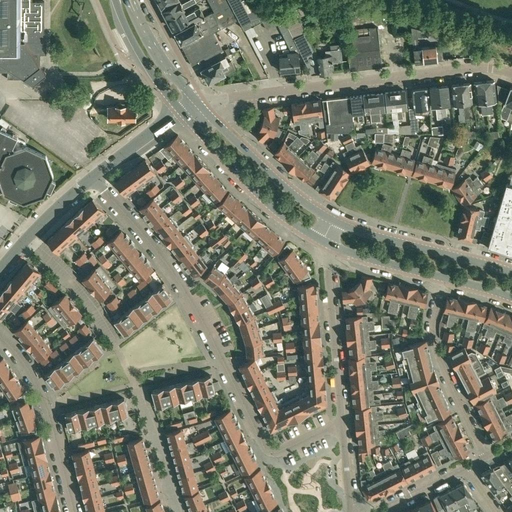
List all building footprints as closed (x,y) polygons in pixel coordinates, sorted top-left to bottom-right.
[(0,0),(0,71),(7,72),(7,79),(23,79),(33,85),(46,74),(40,66),(40,54),(46,54),(46,38),(44,38),(44,1),(32,1),(31,0),(0,0)] [(179,0),(162,9),(166,17),(182,8),(196,1),(197,0),(187,0),(181,3),(179,0)] [(180,43),(183,48),(192,65),(222,50),(213,31),(237,19),(227,0),(208,0),(215,11),(205,16),(207,20),(198,24),(196,25),(194,21),(190,24),(175,32),(180,43)] [(266,29),(277,24),(287,43),(294,38),(285,20),(280,10),(275,0),(228,0),(242,25),(260,60),(263,59),(251,37),(257,34),(252,25),(262,20),(266,29)] [(277,0),(275,0),(280,10),(285,20),(294,38),(301,52),(312,73),(320,72),(318,55),(306,32),(292,4),(277,0)] [(188,20),(190,24),(194,21),(205,16),(200,6),(185,14),(182,8),(166,17),(172,28),(188,20)] [(382,66),(379,48),(377,26),(368,27),(367,19),(349,21),(350,29),(347,30),(350,52),(348,52),(350,70),(382,66)] [(423,61),(437,60),(436,46),(419,47),(417,35),(411,35),(412,41),(413,40),(415,62),(423,61)] [(294,38),(287,43),(292,52),(279,53),(281,71),(300,70),(298,52),(301,52),(294,38)] [(318,55),(320,72),(320,73),(328,72),(328,69),(333,68),(332,61),(342,61),(340,43),(330,44),(330,50),(325,50),(325,55),(318,55)] [(476,46),(467,43),(465,49),(474,52),(476,46)] [(209,83),(231,71),(234,69),(230,61),(228,62),(225,56),(201,69),(205,76),(204,78),(206,81),(208,82),(209,83)] [(494,80),(483,81),(487,113),(492,112),(491,101),(496,101),(494,80)] [(482,113),(487,113),(483,81),(474,82),(476,103),(481,102),(482,113)] [(470,83),(460,84),(465,119),(469,118),(467,103),(472,102),(470,83)] [(465,119),(460,84),(451,85),(453,104),(459,104),(460,114),(458,114),(459,122),(465,121),(465,119)] [(447,85),(438,86),(442,118),(447,118),(445,105),(449,104),(447,85)] [(501,106),(506,92),(507,90),(497,85),(497,87),(498,105),(501,106)] [(442,118),(438,86),(429,87),(431,106),(436,106),(437,119),(442,118)] [(427,87),(412,89),(414,109),(409,109),(409,115),(410,118),(415,117),(415,114),(430,113),(427,87)] [(511,107),(511,106),(511,88),(510,88),(501,113),(501,117),(507,120),(511,107)] [(404,90),(394,91),(397,118),(402,118),(401,109),(406,108),(404,90)] [(397,118),(394,91),(385,92),(387,111),(391,110),(392,120),(397,119),(397,118)] [(382,92),(372,93),(376,121),(380,120),(379,111),(384,110),(382,92)] [(372,93),(363,94),(365,113),(370,112),(371,121),(376,121),(372,93)] [(361,95),(350,96),(352,112),(357,112),(358,122),(359,125),(360,125),(360,122),(365,122),(361,95)] [(355,132),(352,112),(350,96),(326,98),(329,122),(325,122),(326,131),(355,132)] [(320,99),(310,100),(313,122),(318,121),(319,127),(324,126),(320,99)] [(313,122),(310,100),(301,102),(305,129),(306,136),(310,137),(309,128),(308,122),(313,122)] [(306,136),(305,129),(301,102),(291,103),(294,125),(300,124),(300,129),(298,130),(299,133),(306,136)] [(125,120),(125,119),(134,119),(134,116),(135,116),(137,114),(137,112),(135,109),(134,109),(134,107),(124,107),(124,106),(122,106),(122,104),(117,104),(117,106),(115,106),(115,107),(109,107),(109,119),(118,119),(118,120),(125,120)] [(264,115),(262,123),(276,127),(279,117),(275,116),(273,106),(263,108),(264,115)] [(417,117),(415,117),(410,118),(411,126),(412,134),(418,134),(418,130),(417,117)] [(276,127),(262,123),(259,130),(255,133),(262,141),(269,134),(273,136),(276,127)] [(0,193),(3,192),(3,194),(10,196),(8,199),(16,202),(17,200),(23,203),(44,195),(46,192),(50,193),(55,182),(51,180),(53,176),(46,155),(26,146),(25,146),(23,140),(0,129),(0,193)] [(273,152),(281,159),(302,137),(301,136),(299,138),(297,136),(289,132),(287,136),(294,139),(288,145),(283,142),(273,152)] [(186,144),(177,134),(165,145),(173,155),(186,144)] [(407,146),(408,143),(410,136),(405,136),(402,144),(407,146)] [(280,159),(289,167),(299,155),(294,151),(303,142),(305,144),(309,140),(307,138),(302,137),(281,159),(280,159)] [(314,146),(318,150),(323,143),(319,140),(314,146)] [(353,140),(349,142),(360,167),(369,162),(363,149),(362,149),(360,144),(355,146),(353,140)] [(272,150),(277,145),(273,141),(268,146),(272,150)] [(351,171),(360,167),(349,142),(345,144),(348,150),(343,152),(351,171)] [(371,162),(381,165),(388,144),(383,142),(381,149),(375,148),(371,162)] [(323,143),(318,150),(322,153),(327,146),(323,143)] [(193,152),(186,144),(173,155),(181,164),(194,152),(193,152)] [(381,165),(391,168),(393,162),(399,164),(401,156),(400,155),(390,152),(392,145),(388,144),(381,165)] [(330,148),(326,153),(331,157),(335,152),(330,148)] [(391,168),(410,174),(414,160),(409,158),(412,151),(407,150),(402,148),(400,155),(401,156),(399,164),(393,162),(391,168)] [(296,173),(315,152),(312,149),(303,159),(299,155),(289,167),(296,173)] [(202,161),(194,152),(181,164),(189,173),(202,161)] [(315,152),(296,173),(304,180),(314,169),(309,165),(318,155),(315,152)] [(412,175),(422,178),(429,157),(424,155),(421,162),(416,160),(412,175)] [(422,178),(432,181),(436,166),(431,165),(433,158),(429,157),(422,178)] [(150,166),(145,160),(135,167),(145,180),(155,173),(153,170),(153,169),(150,165),(150,166)] [(157,169),(164,164),(161,160),(154,165),(157,169)] [(189,173),(197,182),(210,170),(202,161),(189,173)] [(325,162),(322,166),(344,180),(350,172),(333,161),(330,165),(325,162)] [(340,188),(344,180),(322,166),(318,163),(316,167),(325,172),(322,177),(326,179),(340,188)] [(432,181),(441,184),(446,169),(447,166),(437,163),(436,166),(432,181)] [(164,164),(157,169),(159,172),(166,167),(164,164)] [(447,166),(446,169),(441,184),(450,187),(456,169),(447,166)] [(135,167),(125,174),(135,188),(145,180),(135,167)] [(483,178),(490,173),(487,168),(480,173),(483,178)] [(211,171),(210,170),(197,182),(205,191),(218,180),(210,171),(211,171)] [(490,173),(483,178),(486,181),(492,177),(490,173)] [(125,195),(135,188),(125,174),(115,182),(125,195)] [(175,185),(182,179),(179,176),(173,181),(175,185)] [(307,181),(311,185),(316,179),(312,176),(307,181)] [(451,188),(457,196),(479,180),(477,177),(472,180),(469,176),(451,188)] [(182,179),(175,185),(178,188),(185,183),(182,179)] [(319,192),(330,199),(332,195),(334,196),(340,188),(326,179),(321,188),(317,185),(315,189),(319,192)] [(226,189),(218,180),(205,191),(214,200),(226,189)] [(479,180),(457,196),(463,204),(476,195),(480,192),(477,187),(482,184),(479,180)] [(504,189),(504,191),(495,221),(494,225),(493,229),(491,233),(487,246),(508,253),(511,254),(511,185),(506,183),(504,189)] [(151,188),(155,193),(159,189),(156,185),(151,188)] [(150,197),(155,193),(151,188),(146,192),(150,197)] [(172,199),(179,194),(176,191),(169,196),(172,199)] [(227,213),(238,200),(229,192),(218,204),(227,213)] [(179,194),(172,199),(175,203),(181,197),(179,194)] [(187,200),(190,204),(197,198),(194,195),(187,200)] [(137,201),(141,205),(146,201),(142,197),(137,201)] [(147,217),(148,218),(161,208),(153,198),(140,209),(144,213),(142,214),(146,218),(147,217)] [(200,202),(197,198),(190,204),(193,207),(200,202)] [(95,220),(104,211),(92,199),(84,207),(83,207),(95,220)] [(247,208),(238,200),(227,213),(236,221),(248,208),(247,207),(247,208)] [(192,210),(189,207),(186,203),(179,209),(185,216),(192,210)] [(484,211),(464,206),(462,215),(488,221),(489,217),(483,216),(484,211)] [(85,228),(95,220),(83,207),(74,215),(85,228)] [(155,228),(171,216),(170,215),(168,217),(161,208),(148,218),(149,220),(147,221),(151,225),(152,224),(155,228)] [(257,216),(248,208),(236,221),(245,229),(257,216)] [(197,210),(192,214),(196,219),(200,215),(197,210)] [(74,215),(65,224),(76,236),(85,228),(74,215)] [(462,215),(460,223),(475,227),(474,228),(480,230),(481,225),(487,226),(488,221),(462,215)] [(178,225),(171,216),(155,228),(162,237),(162,238),(178,225)] [(266,224),(257,216),(245,229),(254,237),(266,224)] [(207,225),(211,230),(216,226),(212,221),(207,225)] [(472,237),(474,228),(475,227),(460,223),(457,234),(459,235),(458,239),(474,243),(476,238),(472,237)] [(65,224),(56,232),(68,245),(76,236),(65,224)] [(254,237),(263,245),(274,232),(266,225),(266,224),(254,237)] [(179,226),(178,225),(162,238),(170,247),(186,234),(185,234),(183,236),(176,227),(179,226)] [(203,225),(196,230),(202,237),(209,232),(203,225)] [(105,232),(109,236),(114,232),(110,228),(105,232)] [(116,251),(129,240),(128,239),(129,238),(126,234),(125,235),(121,230),(108,241),(116,251)] [(215,236),(217,240),(224,235),(221,231),(215,236)] [(58,253),(68,245),(56,232),(47,241),(53,246),(52,247),(55,251),(56,250),(58,253)] [(284,241),(274,232),(263,245),(273,253),(284,241)] [(171,247),(178,256),(193,244),(186,234),(170,247),(170,248),(171,247)] [(100,235),(96,239),(100,244),(104,240),(100,235)] [(227,238),(224,235),(217,240),(220,243),(227,238)] [(211,245),(217,240),(215,236),(208,242),(211,245)] [(225,247),(230,241),(227,238),(221,243),(225,247)] [(100,244),(96,239),(91,243),(95,248),(100,244)] [(130,241),(129,240),(116,251),(124,260),(136,249),(133,245),(134,244),(131,240),(130,241)] [(217,240),(211,245),(213,249),(220,243),(217,240)] [(286,269),(300,259),(292,249),(287,243),(276,255),(286,269)] [(193,244),(178,256),(181,260),(180,261),(183,265),(184,264),(185,265),(198,255),(191,246),(193,244)] [(140,254),(136,249),(124,260),(131,269),(144,259),(143,258),(145,256),(141,252),(140,254)] [(235,255),(238,258),(244,252),(241,249),(235,255)] [(247,255),(244,252),(238,258),(241,261),(247,255)] [(79,257),(84,262),(88,257),(84,253),(79,257)] [(102,263),(107,259),(103,254),(98,258),(102,263)] [(88,258),(93,264),(97,261),(91,255),(88,258)] [(186,267),(185,268),(188,272),(189,271),(193,275),(206,265),(198,255),(185,265),(186,267)] [(232,264),(238,258),(235,255),(229,261),(232,264)] [(79,266),(84,262),(79,257),(75,261),(79,266)] [(238,258),(232,264),(235,267),(241,261),(238,258)] [(253,258),(248,262),(252,267),(257,262),(253,258)] [(107,259),(102,263),(106,267),(110,263),(107,259)] [(139,279),(152,268),(148,264),(150,263),(146,259),(145,260),(144,259),(131,269),(139,279)] [(307,269),(300,259),(286,269),(296,283),(311,277),(307,270),(307,269)] [(19,271),(32,282),(40,272),(37,270),(38,269),(34,266),(33,267),(27,262),(19,271)] [(87,285),(90,289),(108,275),(100,265),(89,274),(83,279),(87,285)] [(204,278),(213,285),(224,273),(213,265),(204,278)] [(11,280),(24,291),(32,282),(19,271),(12,280),(11,280)] [(117,281),(122,277),(118,273),(113,276),(117,281)] [(213,285),(221,294),(233,283),(224,273),(213,285)] [(116,285),(108,275),(90,289),(94,293),(99,299),(105,293),(105,294),(116,285)] [(143,280),(145,283),(152,278),(149,275),(143,280)] [(265,283),(273,279),(270,275),(263,279),(265,283)] [(371,278),(361,275),(360,282),(354,287),(364,298),(371,292),(369,289),(371,278)] [(252,285),(259,280),(257,276),(250,281),(252,285)] [(122,277),(117,281),(121,286),(126,282),(122,277)] [(273,279),(265,283),(267,287),(275,283),(273,279)] [(24,291),(11,280),(3,289),(16,300),(24,291)] [(139,289),(145,283),(143,280),(137,285),(139,289)] [(259,280),(252,285),(255,289),(262,284),(259,280)] [(44,285),(49,289),(53,285),(48,281),(44,285)] [(242,292),(233,283),(221,294),(228,302),(227,302),(242,292)] [(315,283),(298,285),(299,298),(317,296),(315,283)] [(387,311),(391,312),(398,285),(388,283),(385,297),(390,298),(387,311)] [(172,297),(162,284),(152,292),(162,305),(172,297)] [(399,301),(404,302),(408,286),(398,284),(398,285),(391,312),(396,313),(399,301)] [(57,289),(53,285),(49,289),(53,293),(57,289)] [(418,289),(408,286),(404,302),(410,303),(407,316),(411,317),(411,315),(418,290),(418,289)] [(356,304),(364,298),(354,287),(349,291),(342,292),(343,302),(353,301),(356,304)] [(136,291),(134,288),(127,293),(130,296),(136,291)] [(3,289),(0,293),(0,302),(9,310),(16,300),(3,289)] [(45,293),(41,289),(37,294),(41,298),(45,293)] [(427,292),(418,290),(411,315),(411,317),(415,318),(418,305),(424,306),(427,292)] [(162,305),(152,292),(143,299),(153,312),(162,305)] [(227,302),(233,312),(248,304),(242,292),(227,302)] [(56,318),(73,303),(70,299),(69,299),(65,294),(59,299),(58,299),(48,308),(56,318)] [(301,310),(317,308),(316,297),(317,297),(317,296),(299,298),(301,310)] [(443,311),(444,311),(449,312),(446,325),(450,326),(456,299),(447,296),(443,311)] [(115,302),(117,306),(121,303),(115,297),(112,299),(115,302)] [(457,298),(456,299),(450,326),(455,327),(458,314),(463,316),(466,300),(457,298)] [(115,302),(112,299),(106,304),(108,307),(115,302)] [(143,299),(133,306),(143,320),(153,312),(143,299)] [(470,331),(470,329),(476,304),(477,303),(466,300),(463,316),(468,317),(465,330),(470,331)] [(9,310),(0,302),(0,318),(0,319),(9,310)] [(117,306),(115,302),(108,307),(111,311),(117,306)] [(77,307),(73,303),(56,318),(64,328),(75,319),(75,318),(81,313),(76,308),(77,307)] [(254,315),(248,304),(233,312),(239,322),(254,315)] [(476,304),(470,329),(470,331),(474,332),(477,319),(483,320),(486,306),(476,304)] [(26,309),(30,314),(35,310),(31,305),(26,309)] [(133,306),(124,314),(134,327),(143,320),(133,306)] [(500,311),(490,307),(482,326),(487,328),(484,335),(489,337),(489,336),(500,311)] [(318,319),(317,308),(301,310),(302,321),(319,320),(319,319),(318,319)] [(30,314),(26,309),(22,313),(26,318),(30,314)] [(500,334),(502,329),(508,314),(500,311),(489,336),(493,337),(495,332),(500,334)] [(42,316),(46,321),(51,317),(47,312),(42,316)] [(124,335),(134,327),(124,314),(113,321),(118,328),(121,332),(124,335)] [(503,341),(507,343),(511,329),(511,316),(508,314),(502,329),(500,334),(505,336),(503,341)] [(239,322),(243,333),(258,328),(254,315),(239,322),(239,323),(239,322)] [(345,326),(345,328),(374,325),(373,320),(368,321),(367,315),(346,317),(347,326),(345,326)] [(17,317),(12,321),(16,325),(21,321),(17,317)] [(51,317),(46,321),(50,326),(55,322),(51,317)] [(22,340),(22,341),(35,330),(27,320),(14,331),(22,340)] [(303,333),(320,332),(319,320),(302,321),(303,333)] [(80,332),(87,327),(85,324),(78,329),(80,332)] [(374,329),(374,325),(345,328),(346,337),(364,335),(369,335),(369,330),(374,329)] [(87,327),(80,332),(83,336),(89,331),(87,327)] [(243,333),(246,343),(262,340),(258,328),(243,333)] [(30,350),(43,339),(35,330),(22,341),(30,350)] [(66,330),(61,334),(65,339),(69,335),(66,330)] [(321,344),(320,332),(303,333),(304,345),(321,344)] [(69,339),(71,343),(78,338),(75,334),(69,339)] [(369,335),(364,335),(346,337),(347,347),(376,343),(375,339),(370,340),(369,335)] [(93,358),(103,351),(101,348),(101,347),(98,343),(98,344),(93,337),(83,345),(93,358)] [(30,350),(30,351),(31,350),(38,360),(51,349),(43,339),(30,350)] [(247,355),(254,354),(264,354),(262,340),(246,343),(247,355)] [(405,364),(431,357),(428,349),(427,349),(425,340),(409,345),(409,347),(401,349),(405,364)] [(59,347),(62,350),(68,345),(66,342),(59,347)] [(376,348),(376,343),(347,347),(349,347),(350,356),(371,354),(370,348),(376,348)] [(321,344),(304,345),(305,357),(322,356),(322,355),(321,344)] [(83,345),(74,352),(84,365),(93,358),(83,345)] [(456,370),(457,370),(471,362),(472,362),(467,353),(464,347),(448,356),(456,370)] [(56,349),(50,354),(52,357),(59,352),(56,349)] [(472,362),(471,362),(457,370),(466,388),(481,381),(481,380),(478,375),(485,372),(474,350),(467,353),(472,362)] [(64,360),(74,373),(84,365),(74,352),(64,360)] [(322,356),(305,357),(306,369),(323,368),(322,356)] [(348,358),(349,368),(376,365),(376,360),(370,361),(369,356),(364,356),(348,358)] [(0,374),(10,367),(9,367),(3,357),(0,359),(0,374)] [(40,362),(43,365),(49,360),(46,357),(40,362)] [(433,366),(431,357),(405,364),(409,378),(434,371),(434,369),(433,369),(432,366),(433,366)] [(244,378),(260,370),(254,359),(239,366),(244,377),(244,378)] [(54,367),(65,380),(74,373),(64,360),(54,367)] [(350,377),(366,375),(371,374),(370,369),(376,369),(376,365),(349,368),(350,377)] [(0,383),(3,387),(17,377),(10,367),(0,374),(0,383)] [(44,374),(46,377),(54,388),(65,380),(54,367),(44,374)] [(323,368),(306,369),(307,381),(304,381),(304,382),(325,380),(324,379),(323,369),(323,368)] [(244,378),(249,389),(265,381),(260,370),(244,378)] [(413,393),(414,393),(420,406),(444,395),(440,387),(439,387),(438,384),(439,384),(434,371),(409,378),(408,378),(413,393)] [(371,374),(366,375),(350,377),(351,387),(378,384),(377,380),(372,380),(371,374)] [(210,375),(198,378),(202,394),(215,391),(210,375)] [(473,403),(496,391),(494,387),(497,386),(492,376),(489,378),(488,376),(481,380),(481,381),(466,388),(465,388),(473,403)] [(10,398),(24,388),(17,378),(17,377),(3,387),(10,398)] [(198,378),(186,381),(191,397),(202,394),(198,378)] [(325,380),(304,382),(305,392),(305,393),(326,392),(325,380)] [(186,381),(175,384),(179,400),(191,397),(186,381)] [(270,391),(265,381),(249,389),(250,389),(255,398),(254,399),(255,399),(273,390),(272,390),(270,391)] [(175,384),(163,388),(168,404),(179,400),(175,384)] [(351,387),(352,396),(368,395),(373,394),(372,389),(378,388),(378,384),(351,387)] [(163,388),(151,391),(152,394),(151,395),(153,399),(155,407),(168,404),(163,388)] [(260,411),(261,410),(278,402),(273,390),(255,399),(260,411)] [(300,395),(309,413),(309,412),(326,404),(325,392),(326,392),(305,393),(305,392),(300,395)] [(15,418),(33,411),(31,406),(29,407),(27,400),(26,401),(23,393),(10,402),(15,418)] [(373,394),(368,395),(352,396),(353,406),(380,403),(379,399),(374,399),(373,394)] [(289,400),(298,418),(309,413),(300,395),(289,400)] [(420,406),(427,420),(434,417),(435,418),(450,411),(447,403),(448,403),(444,395),(420,406)] [(478,412),(479,414),(504,400),(502,397),(497,399),(495,395),(476,404),(480,411),(478,412)] [(124,398),(112,401),(116,417),(128,414),(126,406),(127,406),(125,401),(125,402),(124,398)] [(289,400),(280,405),(278,405),(287,424),(298,418),(289,400)] [(483,422),(499,414),(496,409),(506,404),(504,400),(479,414),(483,422)] [(104,420),(116,417),(112,401),(100,404),(104,420)] [(287,424),(278,405),(280,405),(278,402),(261,410),(271,431),(286,423),(287,424)] [(88,408),(93,424),(104,420),(100,404),(88,408)] [(356,416),(354,416),(383,414),(382,410),(376,411),(376,405),(355,407),(356,416)] [(81,427),(93,424),(88,408),(77,411),(81,427)] [(233,415),(230,410),(215,417),(221,428),(235,421),(235,420),(236,419),(234,414),(233,415)] [(35,417),(33,411),(15,418),(21,434),(37,432),(35,424),(33,417),(35,417)] [(65,414),(67,421),(69,430),(81,427),(77,411),(65,414)] [(202,419),(209,416),(207,411),(200,415),(202,419)] [(501,418),(499,414),(483,422),(487,430),(511,417),(511,415),(511,413),(501,418)] [(355,427),(372,425),(378,424),(377,419),(383,419),(383,414),(354,416),(355,427)] [(451,416),(438,423),(433,425),(435,431),(430,433),(432,437),(457,423),(455,424),(451,416)] [(511,417),(487,430),(488,431),(489,431),(493,438),(511,428),(510,424),(511,422),(511,417)] [(221,428),(226,439),(241,431),(240,431),(238,427),(240,426),(238,421),(236,422),(235,421),(221,428)] [(413,423),(404,428),(407,435),(410,433),(408,430),(415,427),(413,423)] [(462,433),(457,423),(432,437),(434,441),(439,438),(442,443),(446,441),(462,433)] [(355,427),(356,437),(385,434),(384,429),(378,430),(378,424),(372,425),(355,427)] [(170,446),(171,447),(185,443),(181,428),(167,432),(169,442),(169,443),(170,446)] [(399,439),(407,435),(404,428),(396,432),(399,439)] [(247,442),(241,431),(226,439),(231,450),(247,442)] [(446,441),(442,443),(444,448),(439,450),(441,454),(465,442),(466,442),(462,433),(446,441)] [(385,438),(385,434),(356,437),(358,437),(359,446),(379,444),(379,438),(385,438)] [(420,438),(422,442),(431,437),(429,434),(420,438)] [(27,451),(44,447),(41,435),(24,439),(27,451)] [(128,441),(132,456),(146,452),(146,451),(145,447),(145,448),(142,437),(128,441)] [(433,441),(431,437),(422,442),(424,446),(433,441)] [(252,451),(250,446),(249,447),(246,443),(247,443),(247,442),(231,450),(237,460),(251,453),(251,452),(252,451)] [(469,450),(465,442),(441,454),(442,458),(448,455),(450,460),(469,450)] [(171,449),(172,452),(175,462),(189,458),(185,443),(171,447),(171,449)] [(390,446),(393,452),(399,448),(396,443),(390,446)] [(44,447),(27,451),(30,463),(47,459),(44,447)] [(75,466),(92,462),(88,449),(72,453),(75,465),(75,466)] [(426,472),(418,455),(414,449),(405,453),(408,460),(417,476),(426,472)] [(430,453),(433,459),(437,457),(440,456),(437,450),(430,453)] [(435,467),(428,454),(426,451),(418,455),(426,472),(435,467)] [(148,457),(147,454),(146,452),(132,456),(136,471),(150,467),(148,457)] [(242,472),(257,464),(254,459),(256,458),(254,454),(252,454),(251,453),(237,460),(242,472)] [(507,488),(511,495),(511,457),(499,464),(502,468),(496,473),(502,482),(507,488)] [(179,475),(179,476),(193,472),(189,458),(175,462),(178,471),(177,471),(178,474),(178,475),(179,475)] [(47,459),(30,463),(33,475),(50,470),(49,470),(47,460),(47,459)] [(398,486),(406,482),(397,463),(392,466),(390,460),(386,462),(398,486)] [(417,476),(408,460),(399,464),(408,481),(417,476)] [(78,477),(95,473),(92,462),(75,466),(78,477)] [(389,490),(398,486),(386,462),(382,464),(385,470),(381,472),(383,476),(389,490)] [(219,469),(221,475),(227,472),(224,466),(219,469)] [(153,476),(150,467),(136,471),(140,485),(154,481),(154,480),(153,476)] [(492,467),(487,470),(480,473),(498,498),(505,493),(503,491),(507,488),(502,482),(496,473),(492,467)] [(0,470),(2,476),(8,475),(7,468),(0,470)] [(245,476),(251,487),(266,479),(265,479),(260,468),(245,476)] [(381,495),(389,490),(383,476),(381,472),(375,474),(372,469),(369,471),(373,480),(381,495)] [(50,470),(33,475),(36,486),(53,482),(50,470)] [(179,478),(180,480),(180,481),(183,491),(197,487),(193,472),(179,476),(179,478)] [(81,488),(81,489),(97,485),(95,473),(78,477),(78,478),(79,478),(81,488)] [(272,490),(266,479),(251,487),(256,498),(272,490)] [(381,495),(373,480),(366,484),(365,479),(361,480),(362,488),(367,499),(371,497),(372,499),(381,495)] [(145,500),(159,496),(156,486),(156,485),(155,483),(154,481),(140,485),(145,500)] [(53,482),(36,486),(39,498),(56,494),(56,493),(55,493),(52,483),(53,483),(53,482)] [(463,483),(450,489),(461,511),(467,511),(469,511),(464,501),(472,497),(463,483)] [(97,485),(81,489),(84,501),(100,496),(97,485)] [(229,491),(232,496),(238,494),(235,488),(229,491)] [(461,511),(450,489),(438,495),(432,498),(437,509),(444,505),(446,510),(447,509),(448,511),(461,511)] [(190,510),(204,505),(198,490),(185,496),(189,505),(188,505),(189,508),(190,509),(190,510)] [(262,509),(275,503),(277,502),(271,491),(272,491),(272,490),(256,498),(262,509)] [(56,494),(39,498),(42,510),(59,505),(56,494)] [(100,496),(84,501),(87,511),(90,511),(104,509),(100,496)] [(146,506),(148,511),(165,511),(164,510),(160,500),(146,506)] [(422,511),(435,511),(430,501),(420,506),(422,511)]
